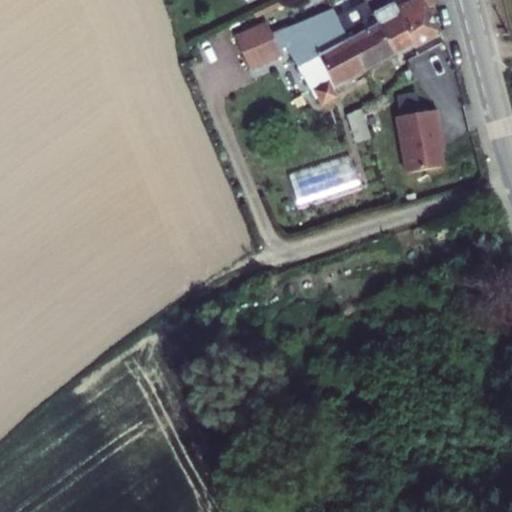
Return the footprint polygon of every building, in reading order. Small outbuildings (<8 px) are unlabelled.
[(327,0),(301,0),(307,12),(328,2),(327,0)] [(363,0),(367,6),(396,60),(417,48),(404,24),(409,21),(398,0),(363,0)] [(404,24),(417,48),(440,36),(422,0),(398,0),(409,21),(404,24)] [(337,21),(365,76),(396,60),(367,6),(337,21)] [(337,21),(334,14),(322,19),(265,43),(269,53),(287,45),(315,103),(321,100),(326,101),(332,97),(333,93),(365,76),(337,21)] [(398,95),(404,113),(421,108),(416,90),(398,95)] [(364,109),(352,111),(358,140),(370,137),(364,109)] [(435,131),(433,115),(392,121),(401,177),(438,172),(432,131),(435,131)] [(291,172),(302,205),(363,185),(353,153),(291,172)]
